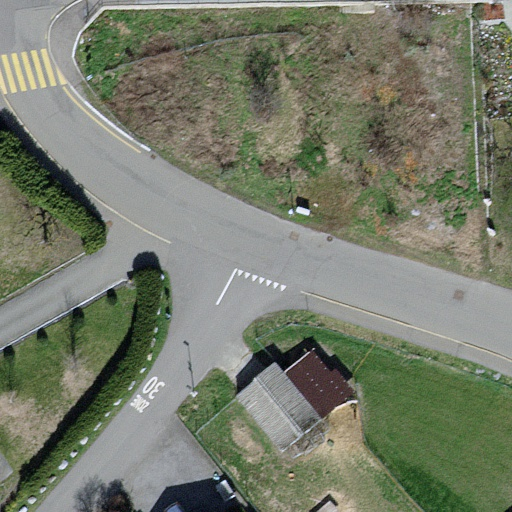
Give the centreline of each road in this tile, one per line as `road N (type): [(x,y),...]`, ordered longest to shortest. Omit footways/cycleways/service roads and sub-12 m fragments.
road 1 (residential): [(255,241),(152,196),(74,146),(35,88),(20,11)]
road 2 (residential): [(53,511),(188,353),(255,241)]
road 3 (residential): [(511,325),(255,241)]
